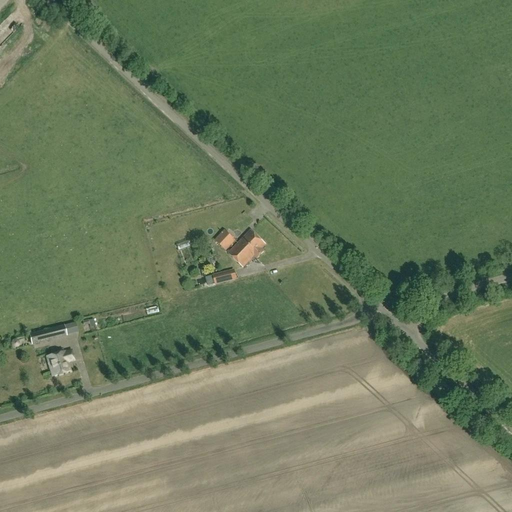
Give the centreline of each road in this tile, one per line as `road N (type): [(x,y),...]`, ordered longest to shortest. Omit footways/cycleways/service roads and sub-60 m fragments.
road 1 (unclassified): [(376,305),(47,0)]
road 2 (unclassified): [(0,419),(346,323),(376,305)]
road 3 (unclassified): [(511,429),(408,331)]
road 4 (unclassified): [(408,331),(440,299),(511,276)]
